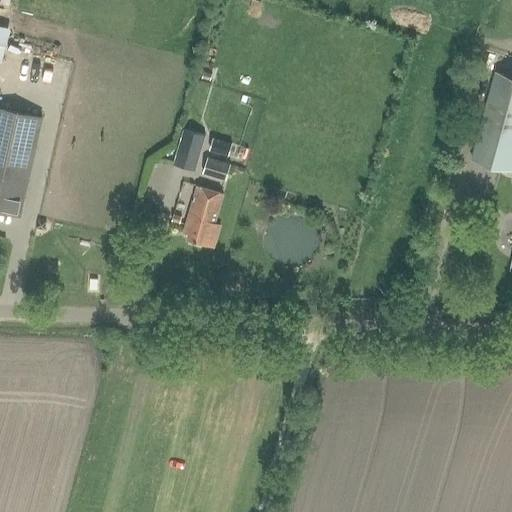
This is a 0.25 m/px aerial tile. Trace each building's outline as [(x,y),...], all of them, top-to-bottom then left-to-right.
[(511,171),(511,75),(495,71),(471,160),(511,171)] [(0,212),(21,217),(43,117),(0,107),(0,212)] [(173,163),(193,169),(203,134),(183,128),(173,163)] [(210,150),(229,156),(233,143),(213,137),(210,150)] [(226,180),(231,165),(208,158),(203,173),(226,180)] [(214,247),(221,225),(215,224),(224,194),(197,186),(184,232),(189,234),(187,239),(214,247)] [(180,223),(182,217),(174,215),(172,221),(180,223)]
